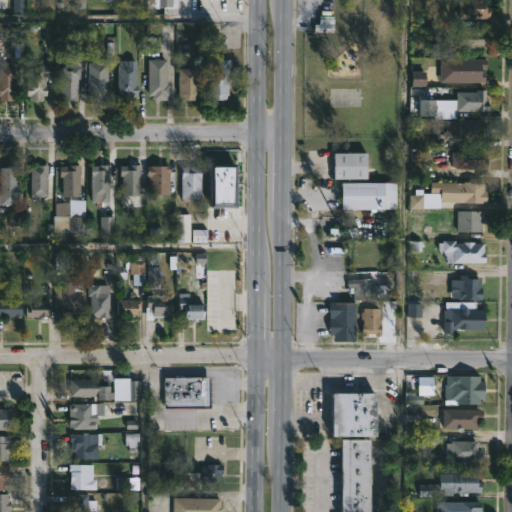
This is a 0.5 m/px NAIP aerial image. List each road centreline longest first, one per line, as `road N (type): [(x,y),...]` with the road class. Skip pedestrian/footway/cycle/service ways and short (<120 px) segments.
road 1 (secondary): [(283,511),(288,134)]
road 2 (secondary): [(258,134),(257,511)]
road 3 (residential): [(0,356),(258,358)]
road 4 (residential): [(258,134),(0,132)]
road 5 (residential): [(285,358),(511,361)]
road 6 (residential): [(41,356),(39,511)]
road 7 (secondary): [(288,134),(290,0)]
road 8 (secondary): [(259,0),(258,134)]
